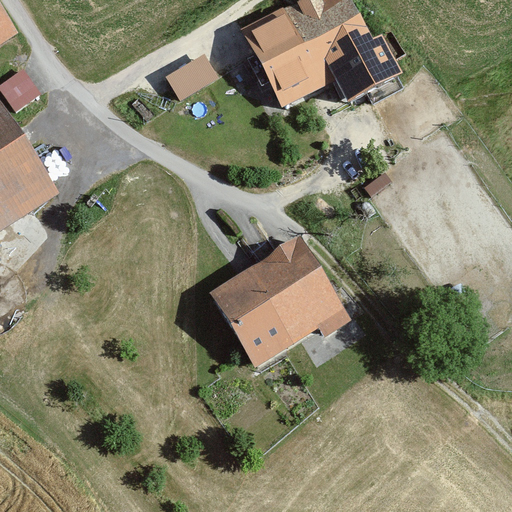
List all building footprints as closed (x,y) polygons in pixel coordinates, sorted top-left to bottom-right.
[(354,0),(308,0),(247,31),(289,108),(343,83),(361,113),(412,83),(392,45),(379,40),(354,0)] [(0,7),(0,45),(18,33),(0,7)] [(182,102),(219,78),(204,54),(167,79),(182,102)] [(0,85),(0,89),(17,113),(43,95),(24,69),(0,85)] [(0,104),(0,239),(62,200),(0,104)] [(301,240),(212,295),(258,369),(347,313),(301,240)]
